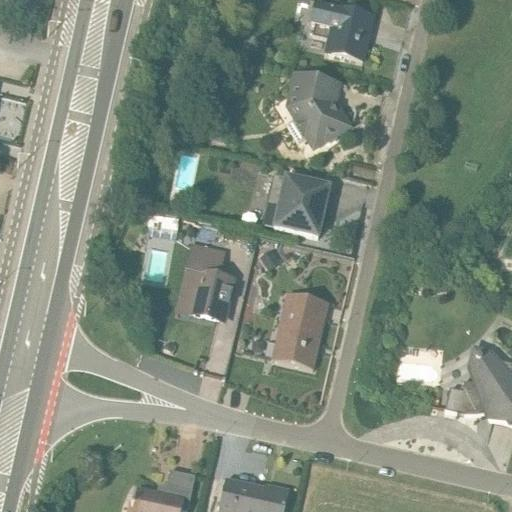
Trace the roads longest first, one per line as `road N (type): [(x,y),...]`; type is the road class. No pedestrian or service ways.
road 1 (residential): [(427,0),(323,442)]
road 2 (primary): [(85,0),(4,353)]
road 3 (primary): [(47,340),(119,0)]
road 4 (residential): [(511,489),(323,442)]
road 5 (residential): [(192,412),(47,340)]
road 6 (residential): [(34,394),(192,412)]
road 7 (residential): [(323,442),(192,412)]
road 8 (primary): [(8,511),(34,394)]
